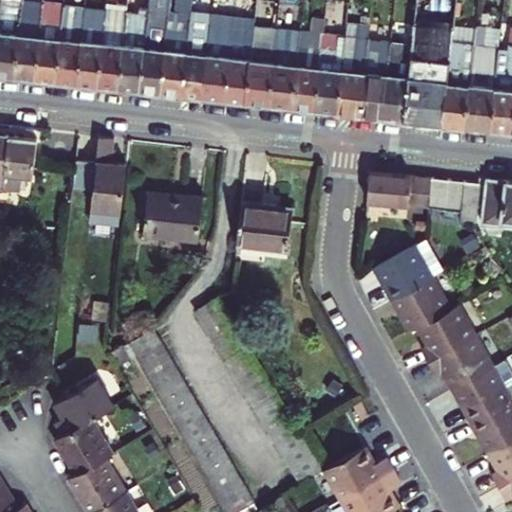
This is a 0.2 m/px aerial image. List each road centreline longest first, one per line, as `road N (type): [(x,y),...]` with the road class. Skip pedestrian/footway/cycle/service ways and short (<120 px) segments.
road 1 (residential): [(462,511),(340,292),(335,263),(347,136)]
road 2 (residential): [(347,136),(0,98)]
road 3 (residential): [(511,155),(347,136)]
